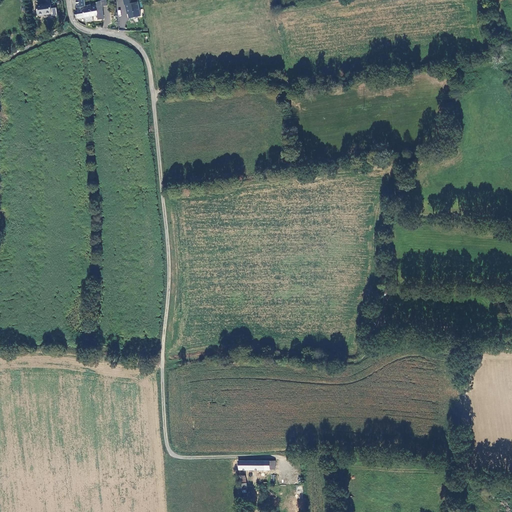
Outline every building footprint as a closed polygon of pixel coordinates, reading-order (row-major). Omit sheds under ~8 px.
[(77,19),(86,18),(85,9),(84,7),(86,6),(85,0),(76,0),(78,7),(79,7),(79,9),(76,10),(77,19)] [(98,6),(85,9),(86,18),(87,22),(94,21),(94,16),(99,15),(99,19),(105,19),(103,6),(102,0),(97,2),(98,6)] [(138,1),(137,0),(123,0),(125,4),(127,4),(129,13),(130,18),(141,15),(138,1)] [(53,8),(52,3),(38,5),(40,15),(53,13),(53,15),(59,15),(58,8),(53,8)] [(276,469),(276,460),(238,460),(239,469),(276,469)]
